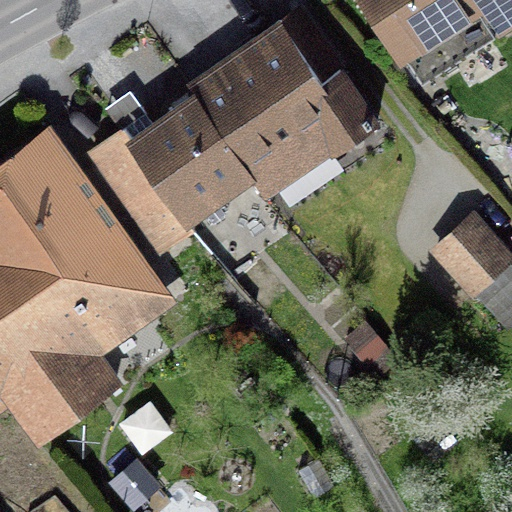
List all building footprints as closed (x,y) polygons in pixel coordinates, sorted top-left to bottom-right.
[(511,20),(511,0),(358,0),(395,59),(453,21),(470,48),(511,20)] [(280,38),(194,97),(247,174),(257,187),(322,143),(330,155),(373,125),(335,70),(336,69),(294,9),(272,24),(280,38)] [(182,220),(247,174),(194,97),(130,141),(121,128),(111,136),(182,220)] [(111,136),(89,151),(158,250),(190,228),(182,220),(111,136)] [(0,406),(7,401),(36,441),(112,388),(90,358),(149,317),(69,205),(84,194),(76,182),(78,180),(49,138),(0,172),(0,406)] [(472,218),(431,254),(469,296),(509,259),(472,218)]
